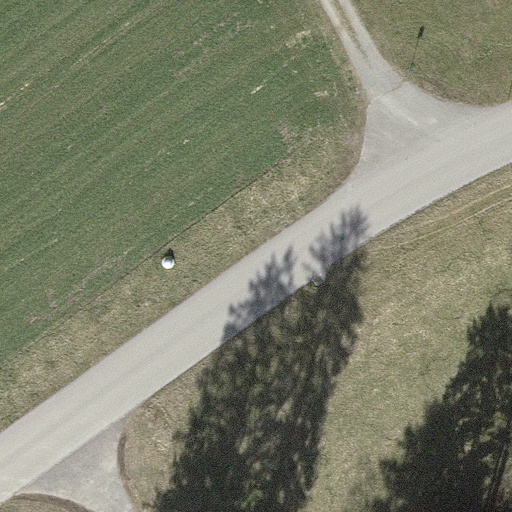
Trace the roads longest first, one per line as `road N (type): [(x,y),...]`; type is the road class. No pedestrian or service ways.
road 1 (tertiary): [(0,474),(429,165),(511,130)]
road 2 (track): [(429,165),(343,0)]
